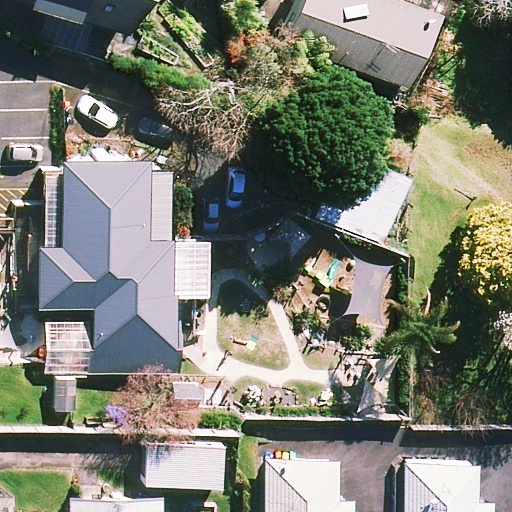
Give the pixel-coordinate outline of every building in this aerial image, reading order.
[(10,0),(122,32),(131,0),(10,0)] [(290,0),(276,42),(404,87),(430,13),(393,0),(290,0)] [(405,179),(338,152),(312,216),(379,243),(405,179)] [(136,238),(136,156),(56,156),(56,245),(32,245),(32,304),(85,304),(85,373),(174,373),(174,307),(162,307),(162,238),(136,238)] [(17,195),(0,193),(0,236),(14,237),(17,195)] [(217,442),(145,438),(142,482),(214,486),(217,442)] [(332,460),(265,459),(264,511),(348,511),(349,500),(332,500),(332,460)] [(472,465),(403,464),(401,511),(487,511),(487,503),(472,502),(472,465)] [(156,511),(157,496),(66,496),(66,511),(156,511)]
